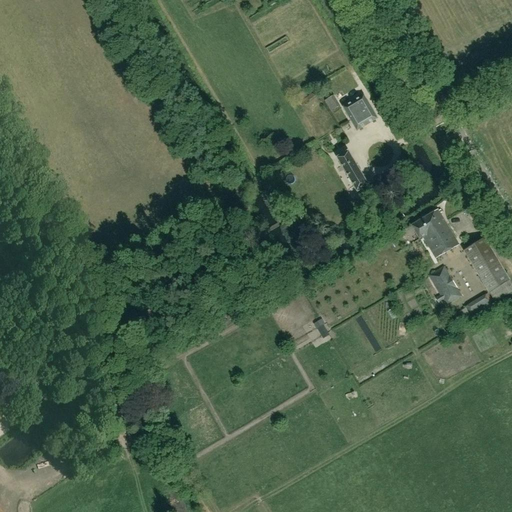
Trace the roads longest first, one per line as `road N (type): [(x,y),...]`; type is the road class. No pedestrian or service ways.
road 1 (track): [(202,511),(166,447),(114,433),(113,394),(0,200)]
road 2 (track): [(240,511),(511,354)]
road 3 (track): [(511,269),(353,0)]
road 4 (unclassified): [(511,218),(383,0)]
road 5 (track): [(114,433),(56,475),(21,488),(0,477)]
